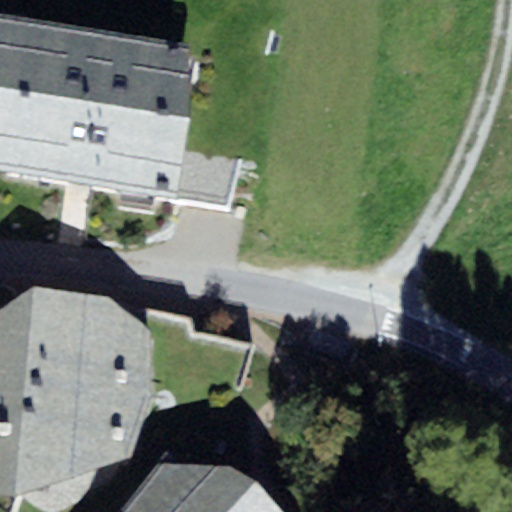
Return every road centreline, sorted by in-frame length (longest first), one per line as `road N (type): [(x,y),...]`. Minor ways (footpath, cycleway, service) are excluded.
road 1 (residential): [(511,383),(452,351),(346,322),(0,267)]
road 2 (track): [(346,322),(451,229),(511,21)]
